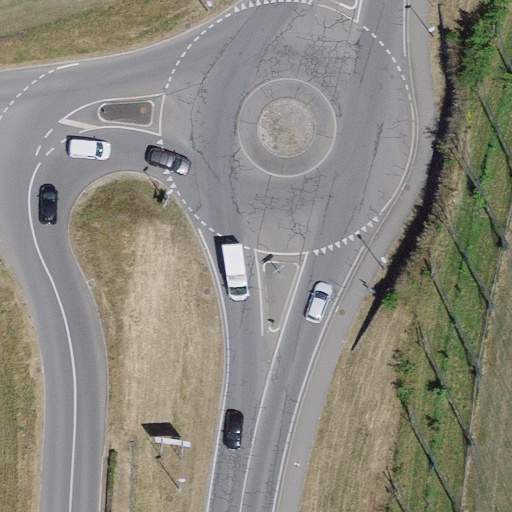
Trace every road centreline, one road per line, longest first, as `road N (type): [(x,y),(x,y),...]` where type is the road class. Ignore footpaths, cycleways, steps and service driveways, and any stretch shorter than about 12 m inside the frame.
road 1 (unclassified): [(70,511),(72,354),(30,211),(44,150)]
road 2 (secondary): [(287,215),(240,511)]
road 3 (secondary): [(287,215),(344,195),(374,143),(364,84),(318,46)]
road 4 (unclassified): [(44,150),(71,125),(110,113),(201,120)]
road 5 (secondary): [(318,46),(292,40),(241,54),(207,94),(201,120)]
road 6 (secondary): [(201,120),(214,175),(234,197),(287,215)]
